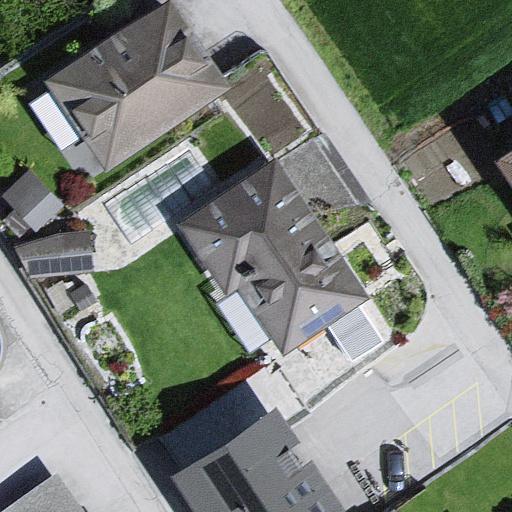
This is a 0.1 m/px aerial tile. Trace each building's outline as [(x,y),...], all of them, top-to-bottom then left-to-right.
[(172,0),(147,0),(40,69),(99,160),(224,80),(172,0)] [(511,135),(490,150),(511,181),(511,135)] [(273,154),(176,218),(224,290),(237,282),(281,349),(366,293),(273,154)] [(63,199),(27,164),(0,192),(36,227),(63,199)] [(91,266),(86,227),(59,231),(14,241),(29,272),(91,266)] [(347,511),(269,395),(165,464),(197,511),(347,511)] [(0,505),(0,511),(85,511),(52,467),(0,505)]
